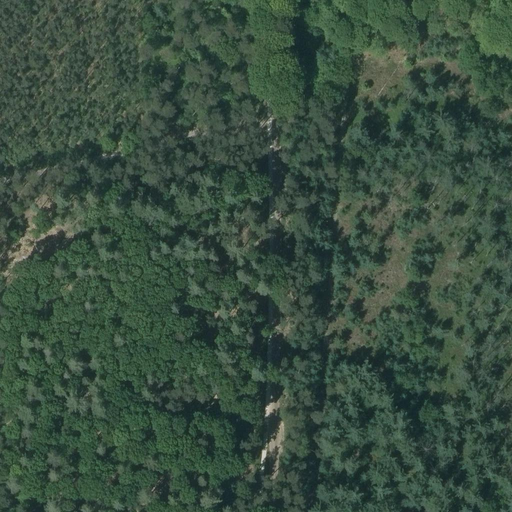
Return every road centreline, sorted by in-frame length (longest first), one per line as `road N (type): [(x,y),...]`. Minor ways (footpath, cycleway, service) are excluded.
road 1 (track): [(348,0),(311,511)]
road 2 (track): [(271,511),(276,111)]
road 3 (track): [(276,111),(0,181)]
